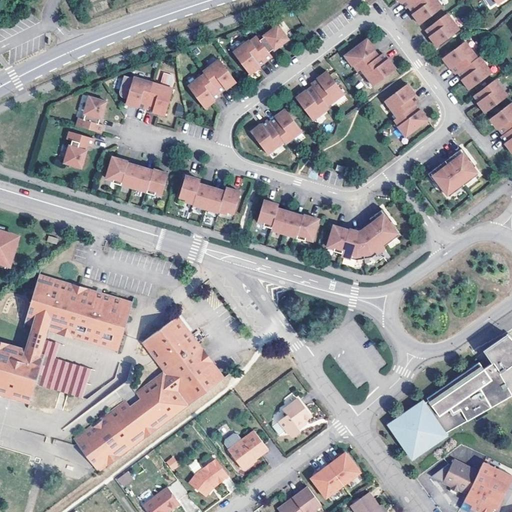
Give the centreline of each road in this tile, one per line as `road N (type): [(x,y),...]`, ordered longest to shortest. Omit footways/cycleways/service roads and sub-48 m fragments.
road 1 (residential): [(390,171),(448,126),(451,111),(391,27),(370,17),(235,114),(219,158)]
road 2 (tertiary): [(0,188),(241,262)]
road 3 (tertiary): [(0,86),(73,49),(209,0)]
road 4 (residential): [(241,262),(350,421)]
road 5 (residential): [(219,158),(355,196),(390,171)]
road 6 (tertiary): [(241,262),(390,306)]
road 7 (residential): [(228,511),(350,421)]
